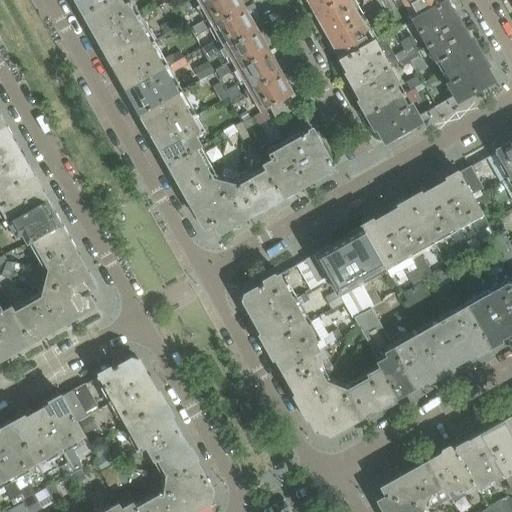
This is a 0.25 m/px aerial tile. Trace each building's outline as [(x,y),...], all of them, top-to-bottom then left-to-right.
[(76,0),(78,2),(77,5),(81,12),(84,13),(83,15),(109,0),(76,0)] [(149,43),(130,9),(128,6),(124,8),(119,0),(109,0),(83,15),(85,15),(84,19),(88,26),(91,27),(106,52),(105,55),(109,62),(112,63),(111,65),(149,43)] [(195,37),(213,27),(244,9),(238,0),(210,0),(200,6),(208,19),(191,29),(195,37)] [(307,0),(315,14),(340,0),(307,0)] [(372,43),(347,0),(340,0),(315,14),(342,61),(372,43)] [(409,24),(412,22),(445,3),(444,2),(443,0),(412,0),(406,3),(411,13),(408,15),(405,16),(409,24)] [(381,9),(376,1),(365,8),(369,15),(372,14),(381,9)] [(477,53),(457,17),(456,18),(446,1),(444,2),(445,3),(412,22),(435,63),(438,61),(444,72),(477,53)] [(193,10),(189,3),(179,9),(183,15),(193,10)] [(145,16),(155,9),(152,4),(142,10),(145,16)] [(256,31),(253,26),(244,9),(213,27),(225,48),(256,31)] [(386,17),(381,9),(372,14),(377,22),(386,17)] [(165,35),(186,23),(182,15),(161,27),(165,35)] [(237,69),(268,52),(256,31),(225,48),(232,61),(215,70),(220,79),(237,69)] [(391,68),(400,63),(402,67),(410,62),(408,58),(404,51),(395,57),(384,38),(376,42),(375,41),(372,43),(342,61),(351,77),(349,78),(370,114),(402,96),(395,85),(399,83),(391,68)] [(221,51),(216,41),(201,50),(207,59),(221,51)] [(177,93),(164,69),(149,43),(111,65),(113,65),(112,69),(116,76),(120,76),(134,102),(133,105),(137,112),(140,113),(140,115),(177,93)] [(427,69),(418,53),(417,53),(415,49),(407,54),(409,58),(408,58),(410,62),(417,74),(427,69)] [(280,73),(277,69),(268,52),(237,69),(249,90),(280,73)] [(173,64),(183,58),(180,53),(170,59),(173,64)] [(489,83),(491,76),(477,53),(444,72),(450,82),(446,84),(454,97),(448,101),(450,105),(489,83)] [(174,73),(187,65),(183,58),(173,64),(170,66),(174,73)] [(214,74),(208,63),(194,70),(200,81),(214,74)] [(266,109),(292,95),(280,73),(249,90),(261,112),(266,109)] [(426,88),(434,83),(432,79),(423,84),(426,88)] [(228,98),(225,92),(220,83),(212,88),(221,103),(228,98)] [(418,93),(426,88),(423,84),(415,89),(418,93)] [(241,95),(236,86),(225,92),(228,98),(231,102),(241,95)] [(200,132),(179,95),(177,93),(140,115),(141,115),(140,118),(144,125),(148,126),(162,152),(161,155),(165,162),(168,163),(168,165),(195,149),(202,145),(196,135),(200,132)] [(273,122),(299,107),(292,95),(266,109),(273,122)] [(426,113),(418,117),(411,104),(407,106),(402,96),(370,114),(383,137),(390,139),(428,117),(426,113)] [(250,118),(245,111),(238,115),(243,122),(250,118)] [(272,122),(264,127),(270,137),(278,133),(272,122)] [(249,138),(242,125),(241,123),(235,127),(243,141),(249,138)] [(25,164),(15,146),(10,138),(11,134),(8,127),(5,127),(5,125),(0,127),(0,192),(33,175),(31,174),(32,171),(28,164),(25,164)] [(294,190),(332,169),(329,164),(331,163),(312,130),(269,155),(266,150),(258,155),(262,163),(283,198),(283,196),(287,197),(293,194),(294,190)] [(511,143),(471,167),(480,183),(494,175),(492,170),(496,168),(498,173),(500,177),(487,185),(490,190),(511,177),(511,178),(511,143)] [(239,206),(240,184),(239,183),(212,176),(211,178),(195,149),(168,165),(169,165),(169,168),(172,175),(175,176),(175,178),(177,178),(176,181),(179,188),(183,189),(195,210),(193,211),(201,226),(203,225),(205,229),(214,223),(219,232),(244,219),(237,207),(239,206)] [(283,198),(262,163),(260,164),(264,170),(240,184),(239,206),(237,207),(244,219),(257,211),(260,212),(267,209),(268,205),(270,206),(270,204),(273,205),(280,201),(281,198),(283,198)] [(485,193),(480,183),(471,167),(459,173),(474,200),(485,193)] [(433,240),(481,213),(474,200),(459,173),(411,201),(433,240)] [(53,213),(43,196),(38,187),(39,184),(36,177),(33,176),(33,175),(0,192),(0,210),(15,237),(16,239),(22,235),(27,244),(61,225),(59,224),(60,221),(57,214),(53,213)] [(492,203),(486,193),(475,200),(480,210),(492,203)] [(384,268),(433,240),(411,201),(362,228),(384,268)] [(74,251),(75,247),(71,240),(68,240),(68,238),(67,237),(68,234),(64,227),(61,226),(61,225),(27,244),(27,245),(32,242),(48,270),(41,297),(58,305),(61,303),(70,319),(94,306),(87,295),(96,290),(94,286),(96,284),(90,273),(87,274),(74,251)] [(381,302),(367,277),(384,268),(362,228),(316,254),(328,277),(336,291),(344,303),(352,319),(381,302)] [(471,251),(461,233),(452,238),(463,256),(471,251)] [(508,241),(504,234),(493,240),(497,247),(508,241)] [(501,253),(511,247),(508,241),(497,247),(501,253)] [(511,261),(511,249),(511,247),(501,253),(506,264),(511,261)] [(316,254),(305,260),(318,283),(328,277),(316,254)] [(432,275),(421,255),(411,260),(418,272),(423,280),(432,275)] [(7,263),(1,277),(12,281),(15,264),(7,263)] [(449,277),(444,269),(432,277),(436,285),(449,277)] [(423,280),(418,272),(409,277),(413,285),(423,280)] [(493,284),(487,273),(482,276),(488,286),(493,284)] [(307,324),(290,293),(279,275),(245,295),(243,301),(269,346),(307,324)] [(488,286),(482,276),(476,279),(482,290),(488,286)] [(428,297),(421,284),(403,295),(411,307),(428,297)] [(511,332),(511,286),(507,289),(505,286),(468,307),(489,345),(511,332)] [(344,303),(336,291),(325,297),(332,310),(344,303)] [(70,319),(61,303),(58,305),(41,297),(15,312),(31,341),(70,319)] [(489,345),(468,307),(418,334),(440,373),(489,345)] [(0,359),(31,341),(15,312),(14,312),(12,308),(3,313),(0,308),(0,359)] [(440,373),(418,334),(394,348),(372,310),(355,319),(379,361),(377,362),(379,366),(380,368),(397,397),(440,373)] [(318,348),(313,341),(316,339),(307,324),(269,346),(303,407),(323,396),(321,393),(327,375),(313,351),(318,348)] [(336,340),(332,333),(320,340),(324,347),(336,340)] [(164,405),(139,360),(132,358),(99,377),(127,426),(164,405)] [(397,397),(380,368),(347,386),(329,378),(327,375),(321,393),(323,396),(303,407),(317,431),(325,426),(330,435),(397,397)] [(83,409),(74,391),(63,397),(75,417),(85,412),(83,409)] [(69,443),(83,435),(77,424),(78,423),(75,417),(63,397),(13,425),(35,463),(60,449),(68,463),(61,468),(66,477),(74,472),(73,471),(82,466),(69,443)] [(198,466),(164,405),(127,426),(141,451),(146,448),(154,462),(157,460),(165,475),(179,477),(198,466)] [(97,428),(91,417),(79,424),(85,435),(97,428)] [(477,486),(511,466),(511,435),(504,421),(492,429),(493,430),(469,444),(467,440),(455,447),(476,484),(477,486)] [(0,482),(35,463),(13,425),(0,432),(0,482)] [(476,484),(455,447),(383,488),(388,496),(424,507),(433,509),(451,499),(453,503),(466,496),(464,494),(465,493),(464,490),(476,484)] [(115,463),(111,455),(98,462),(102,470),(115,463)] [(122,511),(192,511),(208,503),(204,495),(212,490),(198,466),(179,477),(165,475),(124,468),(125,467),(122,461),(101,472),(112,493),(118,489),(117,487),(122,484),(159,494),(136,508),(133,503),(122,510),(122,511)] [(84,482),(77,471),(71,475),(77,486),(84,482)] [(24,500),(34,495),(35,494),(30,484),(19,490),(24,500)] [(63,500),(54,484),(46,489),(55,505),(63,500)] [(24,500),(19,490),(18,488),(6,495),(13,506),(22,501),(24,500)] [(34,495),(24,500),(22,501),(27,511),(36,511),(42,509),(34,495)] [(422,511),(424,507),(388,496),(379,501),(385,511),(422,511)] [(511,511),(511,498),(509,500),(507,497),(489,508),(491,511),(511,511)]
